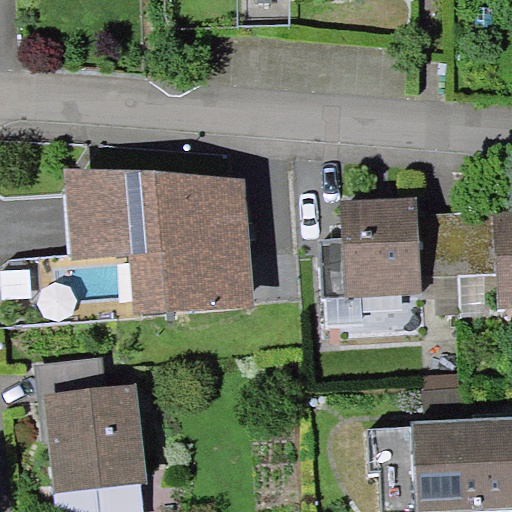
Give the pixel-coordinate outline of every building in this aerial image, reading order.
[(171,313),(237,308),(228,182),(182,185),(183,196),(71,190),(77,259),(166,253),(171,313)] [(415,284),(454,281),(451,221),(411,223),(410,213),(337,217),(339,249),(316,250),(318,295),(415,290),(415,284)] [(492,219),(451,221),(454,281),(493,279),(495,304),(511,303),(511,226),(492,228),(492,219)] [(96,368),(35,375),(39,408),(44,408),(54,492),(48,492),(50,511),(137,511),(139,511),(125,396),(100,399),(96,368)] [(420,416),(459,413),(458,393),(418,396),(420,416)] [(511,511),(511,429),(362,437),(365,479),(375,479),(376,511),(511,511)]
